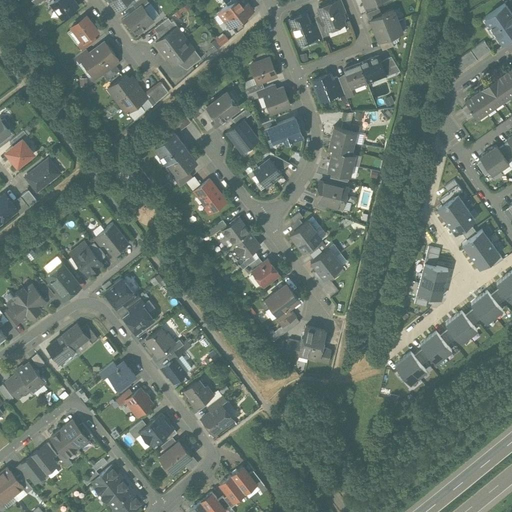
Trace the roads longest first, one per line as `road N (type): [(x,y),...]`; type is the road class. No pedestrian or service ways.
road 1 (residential): [(160,509),(207,468),(208,448),(102,309),(82,303)]
road 2 (residential): [(160,509),(74,400),(0,458)]
road 3 (residential): [(260,221),(304,175),(313,147),(294,74)]
road 4 (residential): [(477,285),(425,212),(444,137)]
road 5 (residential): [(348,0),(358,48),(294,74)]
